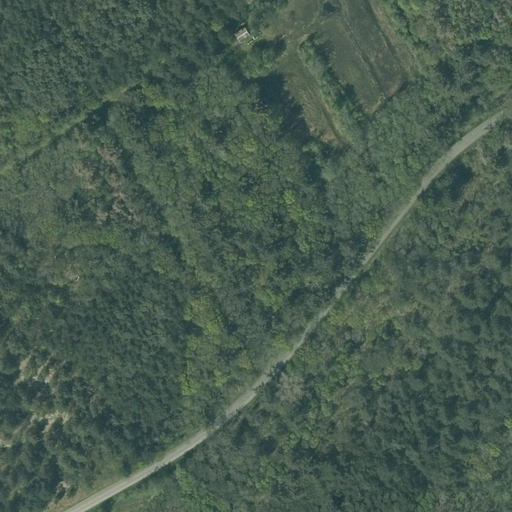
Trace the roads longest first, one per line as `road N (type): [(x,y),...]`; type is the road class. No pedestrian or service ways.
road 1 (unclassified): [(72,511),(252,390),(442,160),(511,109)]
road 2 (track): [(0,173),(245,0)]
